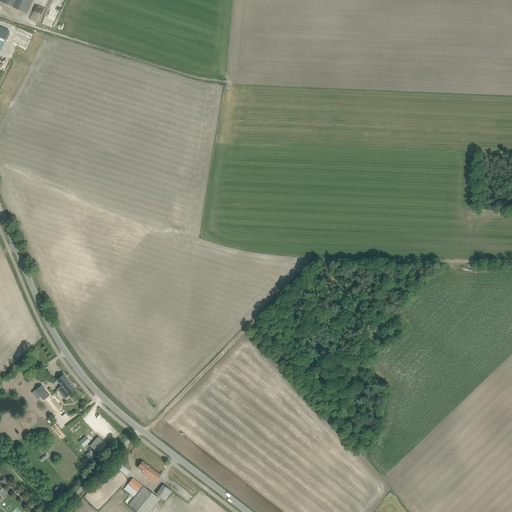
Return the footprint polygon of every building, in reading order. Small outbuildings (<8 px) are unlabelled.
[(0,0),(0,1),(26,13),(32,0),(0,0)] [(0,26),(0,50),(8,34),(9,31),(0,26)] [(63,374),(60,377),(57,379),(63,386),(61,387),(60,386),(57,389),(65,398),(72,393),(76,390),(63,374)] [(43,400),(49,395),(41,385),(32,392),(37,399),(40,396),(43,400)] [(98,454),(107,445),(98,436),(90,445),(98,454)] [(142,461),(137,467),(143,472),(143,473),(155,483),(161,475),(142,461)] [(121,463),(117,467),(126,476),(130,471),(121,463)] [(0,480),(6,486),(7,485),(7,484),(8,483),(10,482),(4,476),(2,479),(1,480),(1,479),(0,480)] [(132,478),(124,489),(134,497),(142,486),(132,478)] [(165,501),(174,491),(165,484),(157,493),(165,501)] [(143,487),(129,505),(137,511),(149,511),(159,499),(143,487)]
